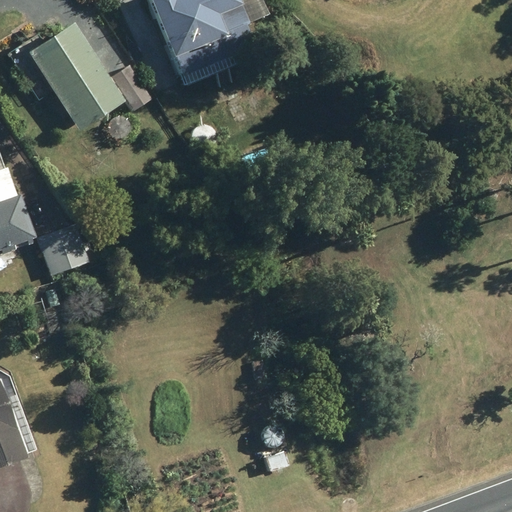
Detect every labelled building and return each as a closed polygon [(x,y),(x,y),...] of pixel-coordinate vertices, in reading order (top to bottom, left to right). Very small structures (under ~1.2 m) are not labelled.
[(144,0),(180,85),(254,55),(242,26),(265,16),(258,0),(144,0)] [(22,45),(77,130),(122,100),(130,112),(148,100),(126,66),(108,78),(71,22),(37,44),(33,38),(22,45)] [(0,253),(10,250),(9,246),(23,241),(25,245),(30,243),(29,239),(33,237),(17,193),(13,195),(5,170),(0,171),(0,253)] [(87,260),(72,225),(35,240),(50,276),(87,260)] [(0,465),(23,457),(0,396),(0,465)]
